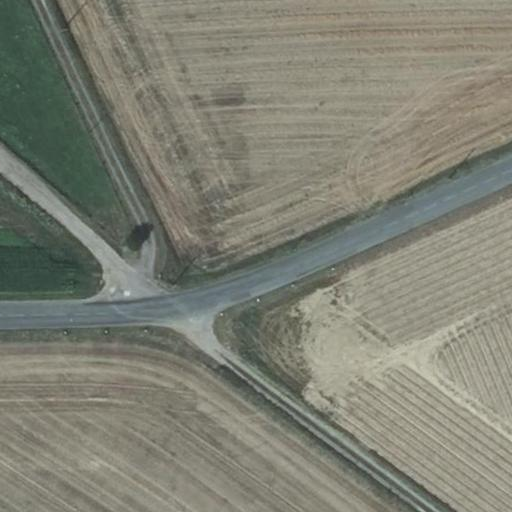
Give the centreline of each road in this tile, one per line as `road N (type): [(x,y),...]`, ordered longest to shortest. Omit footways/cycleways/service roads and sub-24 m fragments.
road 1 (tertiary): [(511,167),(170,307)]
road 2 (track): [(445,511),(170,307)]
road 3 (unclassified): [(170,307),(0,159)]
road 4 (tertiary): [(170,307),(0,310)]
